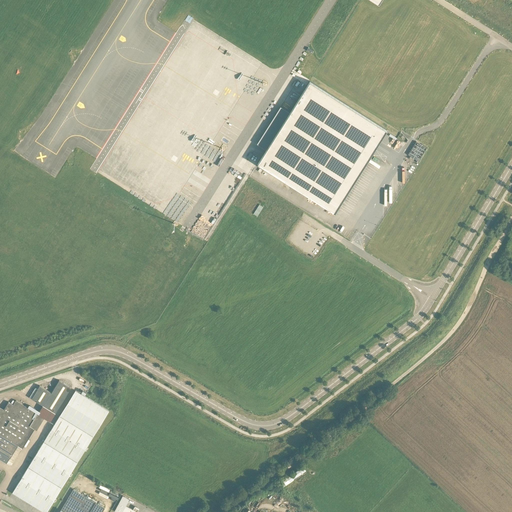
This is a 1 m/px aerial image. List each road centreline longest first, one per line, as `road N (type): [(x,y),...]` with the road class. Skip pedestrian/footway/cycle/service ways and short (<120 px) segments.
road 1 (tertiary): [(0,384),(107,349),(239,419),(272,425),(418,318),(432,298)]
road 2 (track): [(221,511),(345,424),(451,334),(511,219)]
road 3 (tertiary): [(432,298),(511,164)]
road 4 (unclassified): [(304,233),(331,234),(432,298)]
